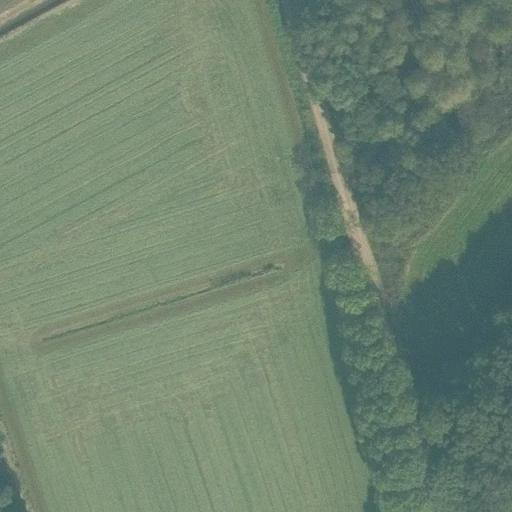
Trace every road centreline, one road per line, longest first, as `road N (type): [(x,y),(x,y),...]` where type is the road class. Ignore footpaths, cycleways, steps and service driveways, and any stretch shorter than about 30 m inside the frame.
road 1 (track): [(444,511),(285,0)]
road 2 (track): [(464,511),(511,395)]
